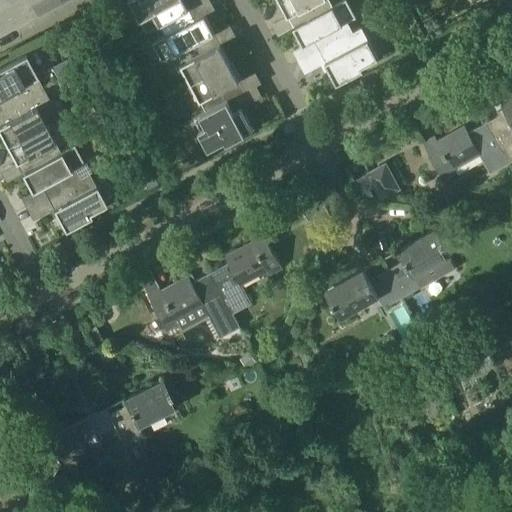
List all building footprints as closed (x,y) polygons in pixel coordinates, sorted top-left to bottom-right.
[(147,31),(160,24),(160,23),(189,8),(184,0),(129,0),(140,19),(141,19),(147,31)] [(294,25),(294,27),(333,5),(333,4),(330,0),(279,0),(288,14),(288,15),(294,25)] [(314,39),(320,51),(354,32),(354,31),(348,21),(357,16),(348,0),(341,0),(333,4),(333,5),(294,27),(304,44),(314,39)] [(409,4),(401,9),(408,22),(416,17),(416,16),(409,4)] [(160,23),(160,24),(166,34),(152,41),(162,60),(175,53),(175,52),(214,32),(215,31),(205,13),(195,18),(189,8),(160,23)] [(362,26),(354,31),(354,32),(320,51),(325,60),(325,61),(337,82),(363,68),(362,65),(378,56),(368,38),(362,26)] [(220,42),(214,32),(175,52),(175,53),(191,81),(230,60),(221,42),(220,42)] [(0,109),(43,86),(37,75),(25,53),(0,66),(0,109)] [(191,81),(206,110),(207,112),(237,96),(236,95),(246,90),(240,79),(240,78),(230,60),(191,81)] [(124,77),(109,86),(113,94),(128,86),(124,77)] [(51,101),(43,86),(0,109),(0,133),(5,143),(45,122),(38,109),(51,101)] [(242,106),(237,96),(207,112),(206,110),(193,117),(209,147),(226,138),(227,142),(254,127),(242,106)] [(487,121),(510,161),(511,160),(511,98),(501,104),(505,111),(487,121)] [(510,161),(487,121),(469,131),(465,124),(438,140),(436,135),(423,142),(444,178),(457,171),(454,167),(479,153),(490,172),(510,161)] [(55,140),(45,122),(5,143),(15,161),(16,161),(21,172),(21,173),(60,152),(60,151),(54,140),(55,140)] [(153,140),(147,144),(151,151),(158,147),(153,140)] [(74,144),(60,151),(60,152),(21,173),(31,190),(41,185),(47,197),(81,179),(81,178),(75,167),(84,162),(74,144)] [(361,156),(369,172),(353,181),(359,195),(375,185),(382,197),(399,187),(386,163),(384,164),(375,148),(361,156)] [(147,162),(139,149),(129,155),(136,168),(147,162)] [(89,173),(81,178),(81,179),(47,197),(53,207),(52,207),(64,229),(91,215),(89,212),(105,203),(95,184),(89,173)] [(324,201),(304,211),(319,239),(326,242),(335,221),(324,201)] [(233,313),(234,312),(252,302),(242,283),(267,269),(270,273),(283,266),(272,245),(281,241),(272,223),(250,234),(251,235),(250,236),(253,240),(225,255),(229,262),(211,271),(233,313)] [(388,269),(403,296),(420,286),(421,287),(456,267),(449,255),(452,253),(437,227),(399,249),(396,251),(402,260),(388,269)] [(403,296),(388,269),(372,277),(367,268),(365,269),(364,268),(326,290),(340,316),(378,295),(384,307),(403,296)] [(233,313),(211,271),(193,281),(189,274),(161,289),(160,284),(147,291),(167,328),(180,322),(183,329),(209,315),(221,336),(241,325),(234,312),(233,313)] [(96,324),(87,329),(96,345),(105,340),(96,324)] [(256,360),(249,351),(241,358),(247,367),(256,360)] [(126,404),(108,413),(113,424),(124,446),(143,436),(137,425),(176,405),(162,378),(122,398),(126,404)] [(124,446),(113,424),(108,413),(105,407),(87,416),(87,415),(47,435),(72,484),(87,477),(76,455),(100,443),(106,455),(124,446)] [(136,469),(145,485),(167,474),(162,465),(153,469),(150,462),(136,469)]
